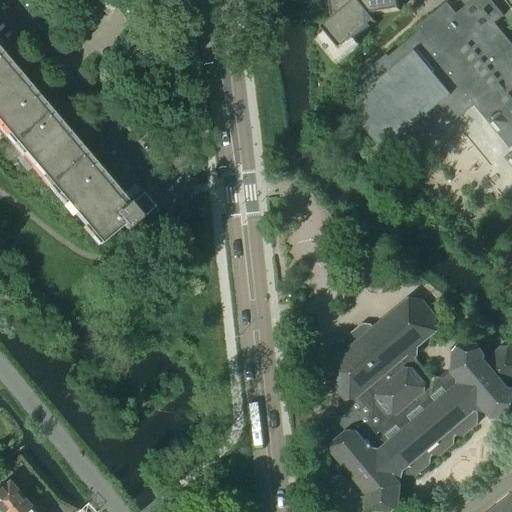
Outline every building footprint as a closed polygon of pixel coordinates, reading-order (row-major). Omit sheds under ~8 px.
[(105,0),(91,0),(94,2),(107,16),(113,10),(114,10),(105,0)] [(333,21),(322,30),(340,52),(370,28),(369,27),(368,17),(400,12),(397,0),(330,0),(330,1),(333,21)] [(386,56),(354,83),(366,96),(348,111),(352,115),(342,123),(355,139),(365,131),(377,146),(372,150),(385,166),(401,153),(402,153),(392,141),(438,104),(453,123),(474,106),(477,104),(490,120),(487,122),(497,134),(499,131),(511,146),(508,148),(509,149),(511,147),(511,146),(511,153),(505,160),(511,168),(511,51),(491,27),(494,24),(503,17),(489,0),(474,0),(456,15),(452,19),(443,8),(447,5),(447,4),(415,30),(418,34),(388,59),(386,56)] [(0,123),(10,135),(11,136),(24,151),(16,158),(27,172),(36,165),(101,243),(100,244),(101,246),(124,226),(128,232),(142,220),(156,208),(143,194),(129,205),(121,195),(120,196),(117,199),(108,189),(76,151),(80,148),(77,145),(69,135),(65,138),(49,119),(53,116),(44,106),(40,109),(33,101),(0,61),(0,123)] [(511,387),(511,386),(511,349),(500,348),(487,359),(483,359),(484,357),(477,346),(461,345),(452,354),(451,373),(443,379),(430,378),(415,360),(416,357),(417,348),(436,333),(437,320),(422,302),(409,300),(389,318),(388,324),(381,323),(374,329),(371,326),(362,325),(339,345),(338,353),(341,357),(330,366),(326,377),(345,401),(339,406),(338,422),(347,433),(334,444),(333,455),(347,471),(354,472),(353,478),(362,489),(368,489),(367,505),(372,511),(393,511),(399,508),(401,486),(396,479),(404,473),(406,476),(416,477),(429,465),(430,456),(440,457),(453,445),(454,436),(463,437),(477,426),(477,416),(475,413),(476,412),(483,411),(485,411),(484,413),(491,421),(510,422),(511,421),(511,390),(511,391),(511,387)] [(0,511),(7,511),(22,500),(8,483),(0,489),(0,511)] [(511,511),(511,496),(491,511),(511,511)] [(7,511),(37,511),(31,505),(28,507),(22,500),(7,511)]
